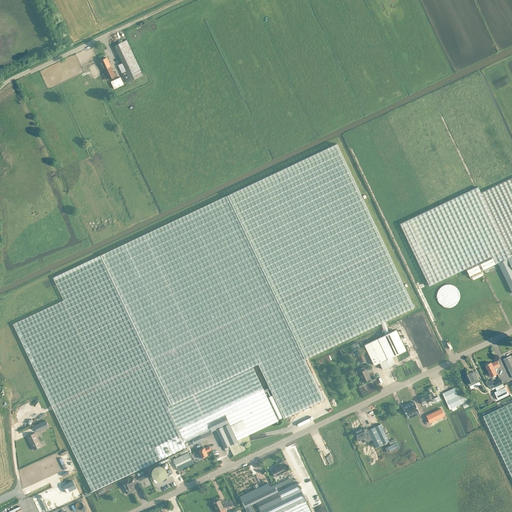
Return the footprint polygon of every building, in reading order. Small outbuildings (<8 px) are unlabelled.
[(119,84),(126,81),(143,74),(127,38),(114,44),(126,69),(122,71),(115,75),(119,84)] [(109,78),(115,74),(107,56),(100,59),(109,78)] [(343,132),(348,142),(352,140),(347,130),(343,132)] [(189,443),(193,441),(194,443),(203,438),(201,433),(211,429),(212,430),(216,428),(224,446),(230,444),(238,440),(237,438),(240,437),(243,442),(247,440),(250,439),(249,433),(279,419),(253,364),(258,362),(284,416),(324,397),(306,358),(415,307),(337,142),(228,193),(56,275),(66,298),(13,322),(92,490),(186,445),(184,441),(187,440),(189,443)] [(511,175),(481,191),(478,185),(400,222),(429,284),(466,266),(470,274),(498,261),(511,290),(511,175)] [(395,361),(392,355),(406,348),(396,328),(365,343),(374,363),(380,361),(383,367),(395,361)] [(503,359),(511,377),(511,358),(511,356),(503,359)] [(497,374),(496,373),(494,370),(495,370),(494,369),(500,366),(497,361),(492,364),(491,363),(486,365),(489,373),(489,372),(490,373),(489,374),(490,376),(491,376),(491,377),(497,374)] [(363,380),(370,376),(366,368),(359,371),(363,380)] [(480,382),(476,375),(473,377),(471,373),(464,376),(469,387),(480,382)] [(454,386),(442,391),(450,407),(468,399),(466,395),(460,398),(454,386)] [(496,396),(507,391),(505,387),(494,393),(496,396)] [(428,393),(420,396),(423,402),(431,399),(431,398),(432,397),(435,397),(434,396),(432,391),(428,393)] [(509,395),(507,391),(496,396),(498,400),(509,395)] [(407,414),(408,413),(418,409),(419,408),(415,400),(403,405),(407,414)] [(511,402),(483,416),(511,477),(511,402)] [(441,406),(426,413),(430,421),(444,414),(441,406)] [(37,431),(49,425),(46,419),(34,424),(37,431)] [(381,422),(365,430),(363,426),(355,429),(358,435),(357,436),(359,439),(370,434),(376,446),(389,439),(381,422)] [(42,444),(35,431),(27,435),(34,448),(42,444)] [(238,440),(230,444),(234,454),(246,448),(243,442),(240,437),(237,438),(238,440)] [(200,457),(208,453),(206,450),(211,448),(209,444),(205,446),(204,446),(198,449),(200,452),(198,453),(200,457)] [(322,446),(326,458),(333,456),(329,444),(322,446)] [(181,453),(173,457),(176,464),(192,457),(188,450),(186,451),(185,448),(180,451),(181,453)] [(68,454),(60,458),(64,468),(73,463),(68,454)] [(156,477),(159,478),(162,477),(164,476),(166,474),(167,471),(166,468),(165,466),(163,464),(161,463),(159,463),(156,463),(154,465),(152,467),(152,469),(152,472),(153,474),(154,476),(156,477)] [(283,465),(282,463),(278,464),(278,465),(272,468),(275,475),(283,471),(284,474),(291,471),(287,463),(283,465)] [(149,474),(147,470),(137,475),(138,477),(139,479),(149,474)] [(132,483),(137,481),(134,475),(129,477),(129,476),(121,480),(123,484),(123,485),(122,485),(124,488),(125,488),(127,492),(135,488),(132,483)] [(276,483),(277,486),(293,478),(292,475),(276,483)] [(312,478),(303,482),(305,487),(314,484),(312,478)] [(76,487),(73,479),(63,484),(67,491),(76,487)] [(255,487),(240,494),(240,495),(242,500),(245,505),(251,503),(257,500),(278,490),(275,484),(271,486),(268,481),(259,485),(255,487)] [(312,511),(297,481),(278,490),(257,500),(261,509),(260,509),(261,511),(312,511)] [(218,510),(224,507),(220,498),(213,501),(218,510)] [(57,505),(58,508),(76,503),(75,500),(57,505)] [(255,511),(251,503),(245,505),(248,511),(255,511)]
